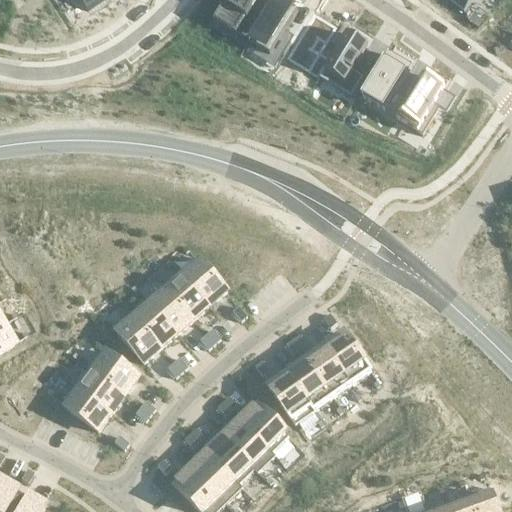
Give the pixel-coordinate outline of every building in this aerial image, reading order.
[(80,0),(87,11),(86,12),(87,13),(106,0),(80,0)] [(228,2),(213,25),(235,39),(237,36),(246,41),(256,24),(249,20),(257,6),(256,5),(259,0),(231,0),(229,3),(228,2)] [(452,0),(449,4),(464,15),(474,0),(452,0)] [(275,1),(248,46),(270,59),(275,51),(283,56),(290,45),(282,40),(297,15),(275,1)] [(313,16),(286,60),(317,79),(328,60),(320,55),(335,30),(313,16)] [(347,36),(320,81),(340,93),(368,49),(347,36)] [(389,57),(362,100),(384,114),(385,113),(394,118),(404,101),(396,96),(403,85),(392,78),(399,66),(390,60),(391,58),(389,57)] [(423,78),(396,123),(423,139),(434,120),(429,117),(445,92),(423,78)] [(227,295),(200,264),(183,279),(210,310),(227,295)] [(210,310),(183,279),(167,293),(193,324),(210,310)] [(150,307),(177,338),(193,324),(167,293),(150,307)] [(134,322),(161,352),(177,338),(150,307),(134,322)] [(247,320),(239,311),(233,316),(241,325),(247,320)] [(324,323),(330,332),(337,328),(330,318),(324,323)] [(161,352),(134,322),(117,336),(144,367),(161,352)] [(0,355),(13,348),(2,329),(0,329),(0,355)] [(206,339),(214,348),(220,343),(212,334),(206,339)] [(368,371),(345,337),(325,351),(349,384),(368,371)] [(214,348),(206,339),(200,344),(208,353),(214,348)] [(293,344),(300,354),(306,349),(299,340),(293,344)] [(286,349),(293,359),(300,354),(293,344),(286,349)] [(349,384),(325,351),(307,364),(330,398),(349,384)] [(138,382),(106,357),(93,375),(125,400),(138,382)] [(188,371),(180,362),(174,367),(182,376),(188,371)] [(312,411),(330,398),(307,364),(288,377),(312,411)] [(269,376),(262,366),(256,370),(262,380),(269,376)] [(182,376),(174,367),(168,372),(176,382),(182,376)] [(79,393),(112,417),(125,400),(93,375),(79,393)] [(312,411),(288,377),(269,391),(292,424),(312,411)] [(112,417),(79,393),(66,411),(98,435),(112,417)] [(237,410),(229,401),(223,407),(232,415),(237,410)] [(141,412),(150,419),(155,413),(146,405),(141,412)] [(218,412),(226,421),(232,415),(223,407),(218,412)] [(240,424),(272,457),(289,440),(257,408),(240,424)] [(150,419),(141,412),(136,418),(145,425),(150,419)] [(272,457),(240,424),(224,440),(255,472),(272,457)] [(205,441),(196,433),(191,438),(199,447),(205,441)] [(199,447),(191,438),(185,444),(193,453),(199,447)] [(115,446),(124,454),(129,447),(119,440),(115,446)] [(207,456),(239,488),(255,472),(224,440),(207,456)] [(239,488),(207,456),(191,471),(222,504),(239,488)] [(172,473),(163,464),(158,470),(166,479),(172,473)] [(174,488),(196,511),(214,511),(222,504),(191,471),(174,488)] [(32,478),(26,474),(20,484),(26,488),(32,478)] [(0,485),(0,511),(2,511),(14,494),(0,485)] [(43,511),(44,511),(26,501),(23,505),(12,498),(15,494),(14,494),(2,511),(43,511)] [(470,504),(473,511),(497,511),(491,496),(470,504)]
